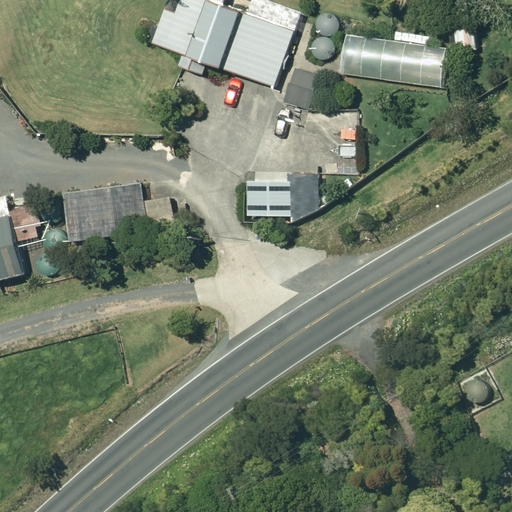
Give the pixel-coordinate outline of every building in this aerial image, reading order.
[(225,72),(241,17),(228,13),(231,0),(174,0),(159,52),(225,72)] [(279,86),(308,12),(279,0),(263,0),(236,70),(279,86)] [(453,30),(454,52),(485,51),(484,29),(453,30)] [(345,33),(341,76),(446,86),(450,43),(345,33)] [(299,112),(299,166),(360,166),(360,112),(299,112)] [(250,219),(295,218),(295,205),(321,204),(321,178),(249,180),(250,219)] [(117,227),(177,223),(175,180),(67,187),(70,240),(117,237),(117,227)] [(14,216),(0,219),(0,285),(29,279),(14,216)]
